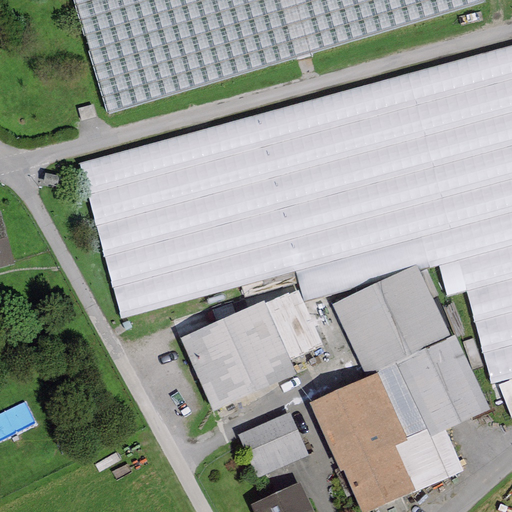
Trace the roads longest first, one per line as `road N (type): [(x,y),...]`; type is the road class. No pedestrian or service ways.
road 1 (unclassified): [(511,33),(12,167)]
road 2 (residential): [(204,511),(12,167)]
